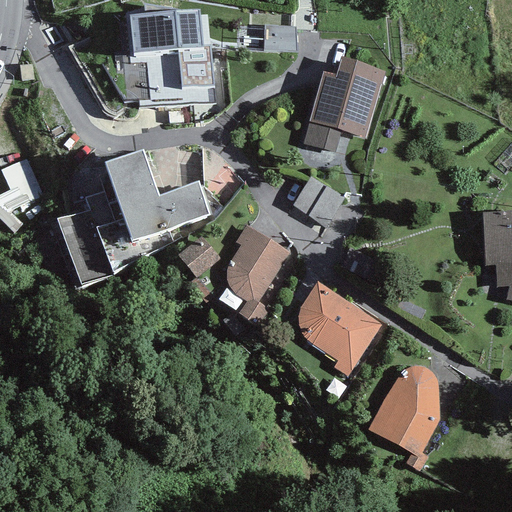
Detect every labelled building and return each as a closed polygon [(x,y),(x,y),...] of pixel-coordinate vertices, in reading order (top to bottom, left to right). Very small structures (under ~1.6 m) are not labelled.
[(198,9),(129,15),(132,54),(177,50),(181,87),(213,84),(207,15),(198,15),(198,9)] [(297,27),(264,26),(263,51),(296,52),(297,27)] [(384,71),(340,58),(335,75),(324,71),(308,123),(302,144),(334,153),(340,131),(365,138),(384,71)] [(89,211),(56,219),(80,285),(112,276),(112,272),(172,241),(167,229),(208,215),(198,182),(159,196),(141,150),(104,162),(108,174),(98,178),(104,193),(84,199),(89,211)] [(0,225),(48,204),(30,164),(3,177),(12,197),(0,202),(0,225)] [(343,198),(309,177),(291,206),(325,227),(343,198)] [(511,211),(482,213),(485,266),(495,265),(496,287),(509,287),(505,300),(511,301),(511,211)] [(227,279),(229,286),(232,292),(239,297),(246,303),(237,315),(255,328),(269,309),(258,302),(289,253),(246,225),(234,241),(240,245),(233,256),(229,264),(226,272),(227,279)] [(181,264),(199,286),(223,266),(205,244),(181,264)] [(381,326),(316,282),(301,306),(299,309),(298,316),(298,323),(300,329),(302,334),(305,340),(310,342),(337,361),(333,368),(347,377),(381,326)] [(406,463),(419,471),(428,457),(421,453),(439,420),(437,385),(436,381),(435,378),(432,374),(429,371),(427,369),(423,367),(420,366),(417,366),(414,366),(409,368),(404,370),(399,376),(388,393),(367,430),(411,454),(406,463)]
